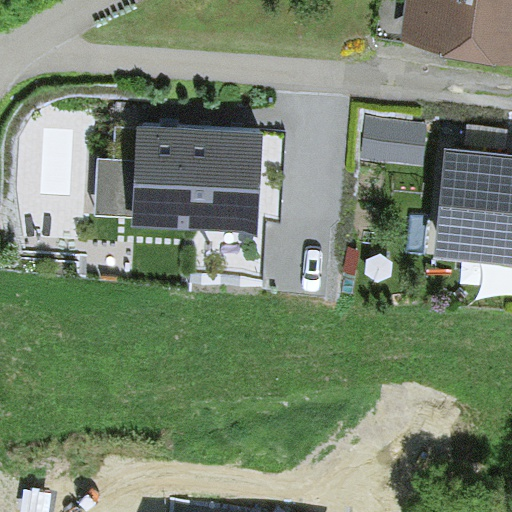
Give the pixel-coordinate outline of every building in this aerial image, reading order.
[(511,0),(399,0),(396,25),(511,38),(511,0)] [(421,165),(426,123),(366,116),(362,159),(421,165)] [(263,129),(138,123),(136,161),(133,217),(133,225),(258,237),(263,129)] [(467,124),(465,144),(505,148),(507,129),(467,124)] [(511,156),(445,149),(435,258),(511,266),(511,156)] [(133,217),(136,161),(98,158),(96,215),(133,217)]
